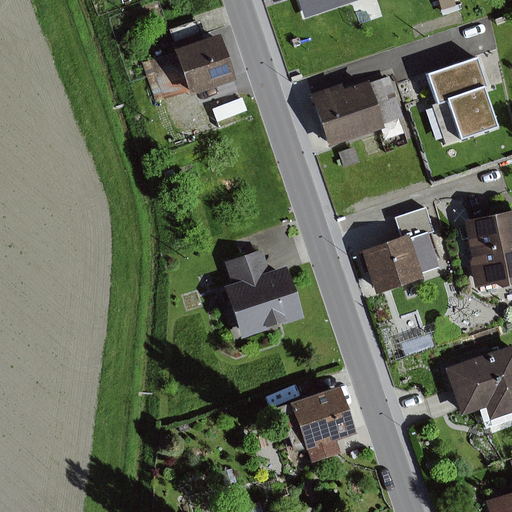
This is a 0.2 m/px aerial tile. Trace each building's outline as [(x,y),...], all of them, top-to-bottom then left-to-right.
[(358,1),(357,0),(297,0),(304,19),(358,1)] [(453,0),(438,0),(442,10),(455,6),(453,0)] [(195,21),(169,30),(173,42),(199,33),(195,21)] [(236,80),(221,36),(151,60),(164,99),(189,91),(191,96),(236,80)] [(478,58),(428,74),(438,105),(450,101),(462,139),(498,127),(485,88),(487,86),(478,58)] [(390,77),(370,83),(384,123),(403,116),(390,77)] [(343,84),(311,95),(330,149),(386,129),(384,123),(370,83),(370,81),(345,89),(343,84)] [(241,98),(212,110),(217,122),(247,110),(241,98)] [(354,148),(338,153),(343,169),(359,163),(354,148)] [(395,218),(402,238),(408,236),(426,230),(432,228),(425,207),(395,218)] [(511,212),(465,222),(478,287),(511,280),(511,212)] [(402,238),(363,251),(377,294),(423,279),(421,272),(439,266),(426,230),(408,236),(402,238)] [(233,286),(226,288),(243,339),(306,318),(289,265),(271,271),(264,250),(225,262),(233,286)] [(462,414),(485,406),(489,418),(511,409),(511,346),(455,365),(446,368),(462,414)] [(341,385),(289,402),(309,463),(340,453),(336,441),(357,435),(341,385)] [(511,511),(511,493),(487,503),(490,511),(511,511)] [(241,511),(262,511),(260,503),(240,509),(241,511)]
